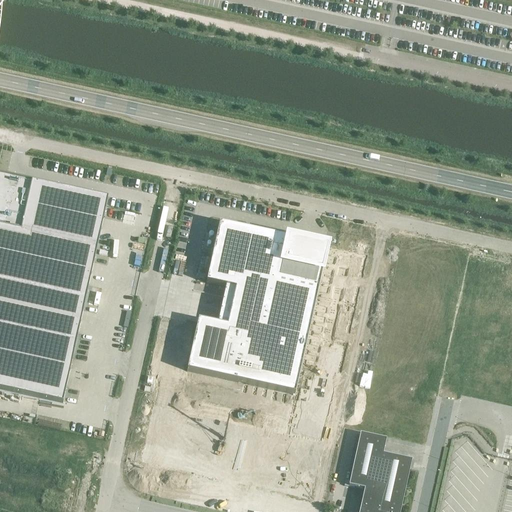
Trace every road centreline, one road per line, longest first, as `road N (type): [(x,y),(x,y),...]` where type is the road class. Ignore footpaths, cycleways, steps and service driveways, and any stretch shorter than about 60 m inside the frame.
road 1 (primary): [(511,192),(0,79)]
road 2 (unclassified): [(110,0),(511,87)]
road 3 (unclassified): [(176,174),(511,247)]
road 4 (unclassified): [(105,499),(176,174)]
road 5 (unclassified): [(0,135),(176,174)]
